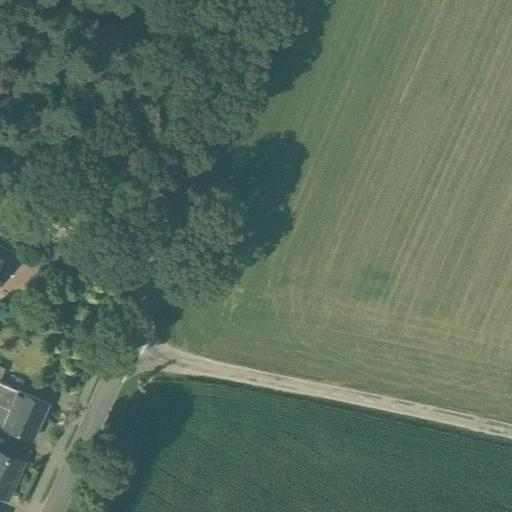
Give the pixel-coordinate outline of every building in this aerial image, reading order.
[(9,253),(0,248),(0,257),(6,260),(9,253)] [(17,389),(0,381),(0,403),(1,404),(1,403),(9,407),(17,389)] [(48,403),(17,389),(9,407),(40,421),(48,403)] [(1,404),(0,403),(0,423),(2,424),(9,407),(1,403),(1,404)] [(40,421),(9,407),(2,424),(32,438),(40,421)] [(22,461),(0,451),(0,493),(6,496),(22,461)]
